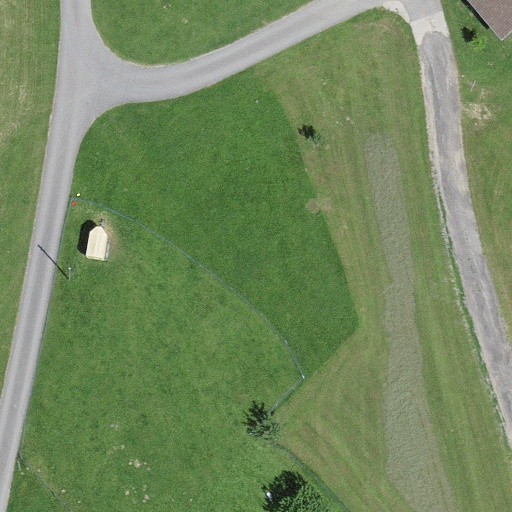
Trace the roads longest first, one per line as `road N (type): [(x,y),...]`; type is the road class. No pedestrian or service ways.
road 1 (track): [(77,0),(0,464)]
road 2 (track): [(431,0),(472,172),(489,309),(511,389)]
road 3 (track): [(69,71),(206,82),(399,0)]
